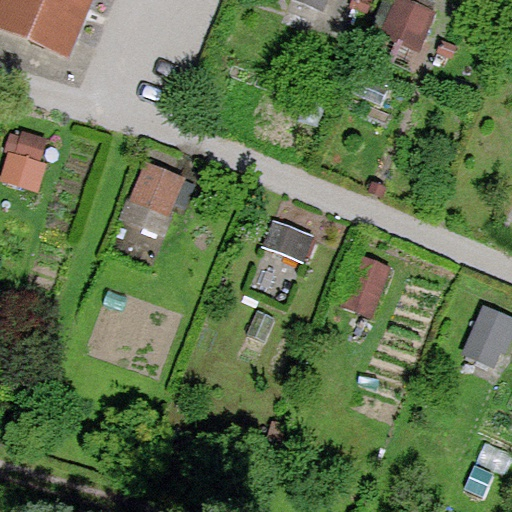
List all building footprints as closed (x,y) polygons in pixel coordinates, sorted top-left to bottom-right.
[(0,0),(0,31),(69,59),(93,0),(0,0)] [(331,0),(294,0),(326,14),(331,0)] [(437,10),(410,0),(394,0),(381,34),(421,49),(437,10)] [(23,136),(12,133),(6,152),(10,152),(42,162),(49,138),(25,131),(23,136)] [(42,162),(10,152),(0,180),(39,193),(49,164),(42,162)] [(188,177),(146,161),(125,218),(166,232),(176,203),(187,207),(196,184),(187,181),(188,177)] [(316,237),(274,221),(264,247),(306,263),(316,237)] [(393,266),(360,254),(341,306),(373,318),(393,266)] [(511,341),(511,317),(487,306),(466,355),(496,368),(503,352),(507,353),(511,341)]
